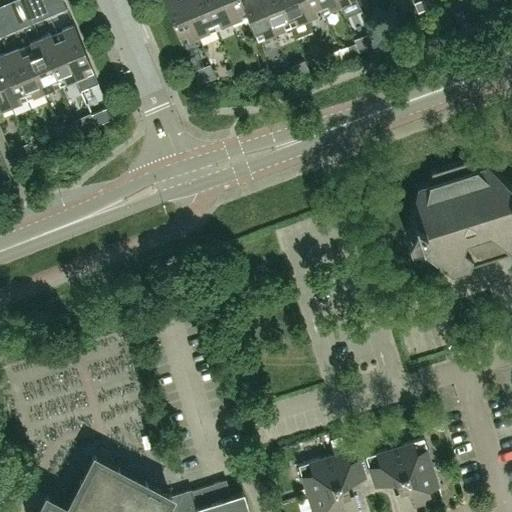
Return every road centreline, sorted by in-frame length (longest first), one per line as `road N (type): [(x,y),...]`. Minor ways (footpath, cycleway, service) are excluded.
road 1 (residential): [(504,503),(462,368),(511,352)]
road 2 (residential): [(177,169),(109,0)]
road 3 (tertiary): [(299,140),(442,89)]
road 4 (tertiary): [(299,140),(177,169)]
road 5 (tertiary): [(187,189),(299,140)]
